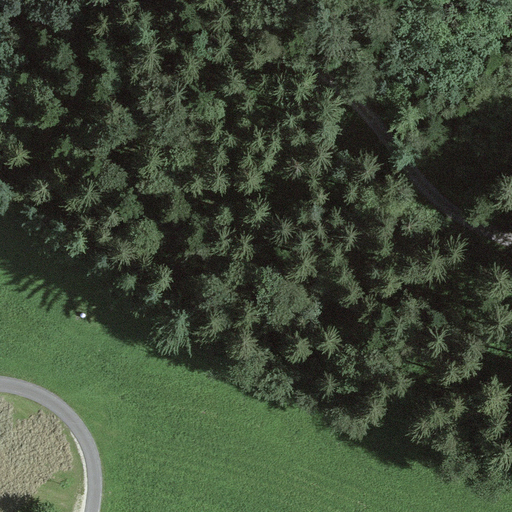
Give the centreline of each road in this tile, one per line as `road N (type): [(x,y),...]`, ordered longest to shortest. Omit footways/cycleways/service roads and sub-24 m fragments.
road 1 (track): [(511,239),(447,205),(352,96),(225,0)]
road 2 (track): [(0,385),(38,394),(76,424),(94,467),(92,511)]
